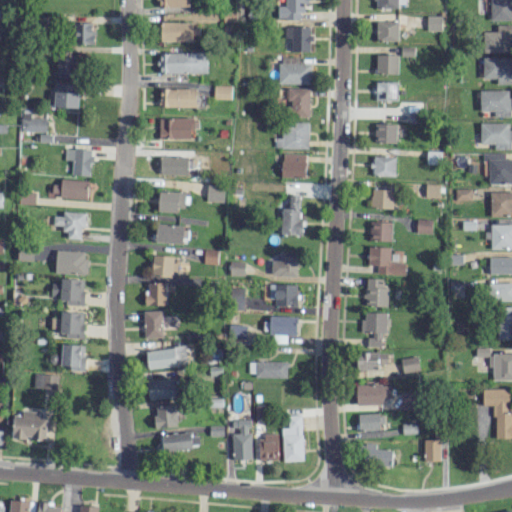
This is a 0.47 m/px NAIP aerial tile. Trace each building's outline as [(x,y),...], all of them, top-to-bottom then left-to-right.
[(284,0),(284,5),(277,6),(277,19),(301,18),(301,3),(309,3),(308,0),(284,0)] [(489,0),(489,19),(510,20),(510,0),(489,0)] [(441,16),(427,15),(426,30),(441,30),(441,16)] [(397,21),(376,21),(375,40),(397,40),(397,21)] [(91,22),(72,23),(73,44),(94,43),(94,30),(91,30),(91,22)] [(160,41),(193,40),(193,22),(160,22),(160,41)] [(496,31),(483,31),(482,51),(511,52),(511,32),(511,25),(496,25),(496,31)] [(291,51),(310,51),(309,26),(284,26),(284,38),(290,38),(291,51)] [(207,73),(207,52),(158,52),(158,73),(207,73)] [(398,54),(376,54),(375,73),(397,73),(398,54)] [(76,56),(57,55),(56,77),(75,78),(76,56)] [(310,84),(310,63),(295,63),(295,57),(283,56),(283,63),(278,63),(277,83),(310,84)] [(511,83),(511,57),(482,57),(482,79),(496,79),(496,83),(511,83)] [(397,100),(397,81),(375,81),(375,100),(397,100)] [(54,84),(54,106),(77,107),(78,84),(54,84)] [(213,98),(230,99),(231,86),(213,85),(213,98)] [(285,102),(286,102),(285,116),(308,116),(309,88),(286,87),(285,102)] [(195,107),(195,88),(159,88),(159,106),(195,107)] [(479,111),(493,111),(493,116),(509,116),(509,89),(479,90),(479,111)] [(45,131),(46,118),(30,117),(30,109),(21,109),(20,130),(45,131)] [(194,118),(159,117),(158,138),(190,139),(190,128),(194,128),(194,118)] [(280,137),(274,137),(274,148),(307,148),(307,122),(280,122),(280,137)] [(480,144),(493,143),(493,149),(509,149),(508,122),(479,123),(480,144)] [(396,142),(396,124),(374,123),(373,142),(396,142)] [(72,160),(71,174),(90,176),(92,150),(65,147),(64,159),(72,160)] [(425,163),(440,164),(441,151),(425,150),(425,163)] [(487,183),(510,183),(510,175),(511,174),(511,159),(504,159),(504,152),(482,152),(482,160),(488,160),(487,183)] [(304,177),(305,154),(281,153),(281,176),(304,177)] [(187,174),(188,156),(160,156),(160,173),(187,174)] [(371,175),(394,176),(394,156),(372,156),(371,175)] [(60,184),(52,183),(51,196),(86,197),(87,180),(60,179),(60,184)] [(206,201),(223,202),(224,184),(206,183),(206,201)] [(424,197),(438,197),(439,184),(425,183),(424,197)] [(392,208),(392,189),(370,188),(370,207),(392,208)] [(455,199),(471,199),(471,188),(455,188),(455,199)] [(184,211),(185,192),(158,191),(157,210),(184,211)] [(511,191),(489,192),(490,216),(511,215),(511,191)] [(35,192),(19,192),(18,203),(34,204),(35,192)] [(300,195),(289,194),(288,207),(281,207),(280,234),(299,234),(300,195)] [(63,216),(53,215),(53,225),(64,225),(64,238),(80,238),(80,227),(84,227),(84,212),(63,211),(63,216)] [(431,233),(431,219),(416,218),(415,232),(431,233)] [(391,221),(369,220),(368,240),(390,241),(391,221)] [(511,223),(490,224),(490,249),(511,248),(511,223)] [(185,225),(155,224),(155,242),(185,243),(185,225)] [(376,273),(404,274),(404,262),(389,262),(390,247),(368,246),(367,265),(377,265),(376,273)] [(17,247),(16,260),(32,261),(32,248),(17,247)] [(216,263),(217,250),(204,249),(203,263),(216,263)] [(83,251),(55,250),(54,273),(87,274),(87,259),(83,259),(83,251)] [(279,260),(271,260),(270,275),(296,276),(297,251),(279,251),(279,260)] [(175,257),(153,253),(150,274),(172,277),(175,257)] [(511,256),(489,257),(489,273),(511,272),(511,256)] [(229,274),(243,275),(244,261),(229,261),(229,274)] [(51,283),(51,296),(63,296),(62,304),(83,304),(84,279),(60,278),(60,283),(51,283)] [(387,306),(387,286),(382,286),(382,278),(365,278),(364,305),(387,306)] [(145,304),(165,304),(166,282),(145,282),(145,304)] [(488,300),(511,300),(511,282),(488,282),(488,300)] [(269,284),(268,298),(274,298),(274,305),(296,305),(296,284),(269,284)] [(242,309),(243,288),(228,288),(228,309),(242,309)] [(497,339),(511,338),(511,306),(496,307),(497,339)] [(162,337),(161,310),(143,310),(143,337),(162,337)] [(83,337),(84,312),(59,311),(59,319),(54,319),(54,321),(51,321),(51,326),(59,326),(59,336),(83,337)] [(385,332),(385,312),(361,311),(361,331),(385,332)] [(296,334),(296,316),(266,315),(265,333),(296,334)] [(227,337),(245,338),(246,325),(228,324),(227,337)] [(367,346),(380,346),(380,334),(367,334),(367,346)] [(60,365),(69,365),(69,369),(83,370),(85,345),(62,343),(60,365)] [(146,349),(147,367),(186,366),(185,347),(146,349)] [(511,379),(511,353),(488,353),(488,347),(475,347),(475,356),(488,356),(488,366),(491,366),(491,379),(511,379)] [(378,369),(378,363),(386,363),(386,351),(356,352),(356,369),(378,369)] [(402,372),(418,371),(417,356),(400,358),(402,372)] [(248,361),(248,376),(287,376),(287,361),(248,361)] [(32,388),(55,388),(56,374),(33,373),(32,388)] [(147,380),(148,398),(177,397),(177,379),(147,380)] [(381,383),(356,384),(356,404),(382,403),(381,383)] [(382,385),(382,397),(390,396),(390,385),(382,385)] [(482,405),(494,405),(494,437),(511,437),(511,411),(509,412),(509,388),(482,388),(482,405)] [(154,406),(156,427),(177,425),(176,416),(175,404),(154,406)] [(38,411),(21,410),(21,415),(12,414),(11,437),(45,439),(46,417),(38,417),(38,411)] [(378,412),(357,413),(358,430),(379,428),(378,412)] [(301,414),(287,415),(287,427),(281,427),(282,461),(303,460),(301,414)] [(251,459),(251,430),(250,419),(237,419),(237,432),(231,433),(232,459),(251,459)] [(198,435),(191,436),(190,431),(161,434),(162,450),(199,447),(198,435)] [(277,459),(277,435),(258,435),(258,459),(277,459)] [(439,461),(440,439),(423,438),(423,460),(439,461)] [(391,449),(375,449),(375,443),(361,443),(360,463),(391,465),(391,449)] [(9,511),(28,511),(29,500),(9,499),(9,511)] [(37,511),(60,511),(60,506),(48,506),(48,501),(37,501),(37,511)]
